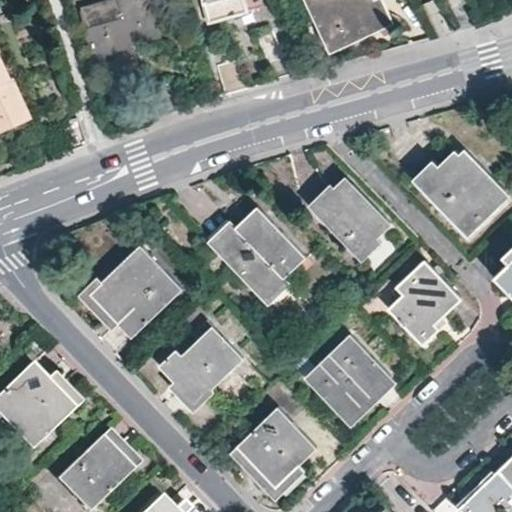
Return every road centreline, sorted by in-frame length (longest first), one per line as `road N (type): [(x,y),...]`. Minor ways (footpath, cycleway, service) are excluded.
road 1 (tertiary): [(107,175),(511,54)]
road 2 (residential): [(0,251),(243,511)]
road 3 (residential): [(54,0),(107,175)]
road 4 (residential): [(386,450),(420,485),(441,481),(511,414)]
road 5 (residential): [(495,344),(386,450)]
